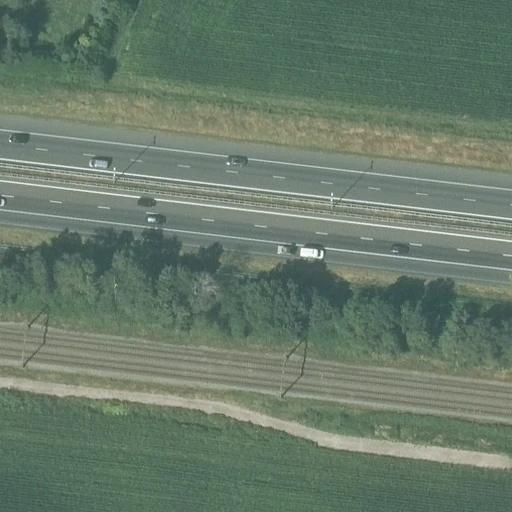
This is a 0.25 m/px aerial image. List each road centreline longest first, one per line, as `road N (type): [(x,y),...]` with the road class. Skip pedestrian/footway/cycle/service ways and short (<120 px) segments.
road 1 (track): [(0,382),(198,407),(336,444),(511,466)]
road 2 (motorway): [(0,196),(511,257)]
road 3 (motorway): [(511,205),(0,145)]
